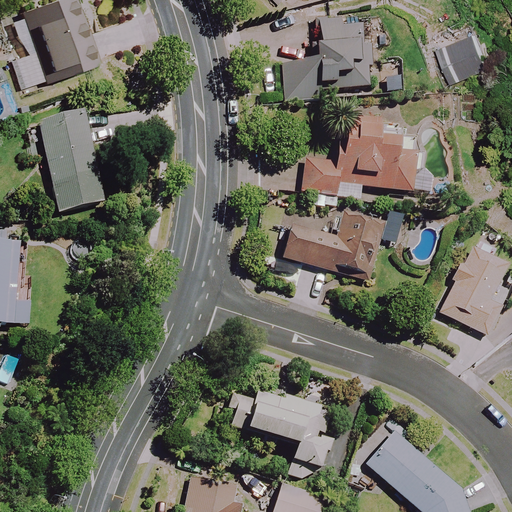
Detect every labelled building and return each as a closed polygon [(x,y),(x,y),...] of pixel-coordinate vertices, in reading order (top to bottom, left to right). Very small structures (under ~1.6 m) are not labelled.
[(70,0),(66,0),(20,16),(44,86),(94,69),(70,0)] [(277,70),(281,106),(319,102),(319,95),(371,90),(364,21),(314,26),(318,65),(277,70)] [(488,70),(474,37),(435,54),(450,87),(488,70)] [(378,124),(340,119),(334,166),(305,162),(301,194),(320,196),(318,209),(334,212),(336,201),(357,203),(359,190),(409,196),(414,157),(395,155),(396,147),(375,144),(378,124)] [(101,207),(83,120),(38,129),(56,216),(101,207)] [(383,230),(313,213),(309,228),(281,221),(272,260),(369,284),(383,230)] [(0,328),(26,331),(30,284),(22,284),(25,249),(0,246),(0,328)] [(506,269),(469,251),(437,316),(485,339),(499,310),(488,305),(506,269)] [(283,404),(256,395),(253,403),(231,396),(226,412),(233,414),(228,430),(295,451),(291,464),(319,473),(328,445),(320,443),(330,413),(285,399),(283,404)] [(351,483),(362,493),(385,486),(413,511),(464,511),(458,493),(392,436),(351,483)] [(232,511),(235,493),(192,488),(188,511),(232,511)] [(319,511),(321,505),(279,492),(272,511),(319,511)]
